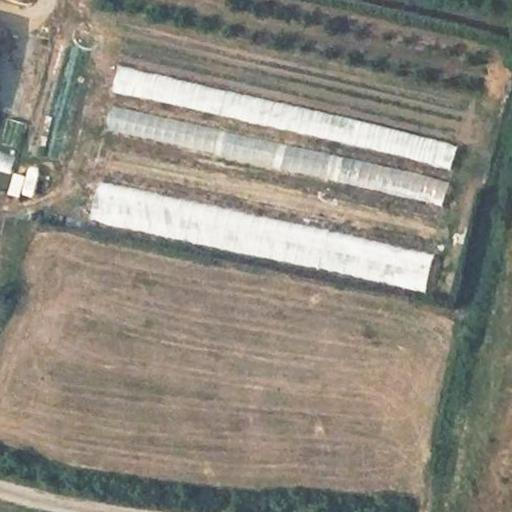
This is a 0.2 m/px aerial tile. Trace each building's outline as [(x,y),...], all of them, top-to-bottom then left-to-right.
[(116,96),(438,156),(442,133),(120,74),(116,96)] [(110,133),(441,199),(446,177),(115,110),(110,133)] [(98,172),(304,215),(309,190),(104,147),(98,172)] [(99,192),(96,222),(131,225),(132,216),(148,217),(148,226),(179,228),(180,218),(215,221),(217,203),(99,192)] [(388,233),(439,241),(442,219),(392,210),(388,233)] [(404,284),(431,288),(435,256),(413,253),(410,272),(406,271),(404,284)]
